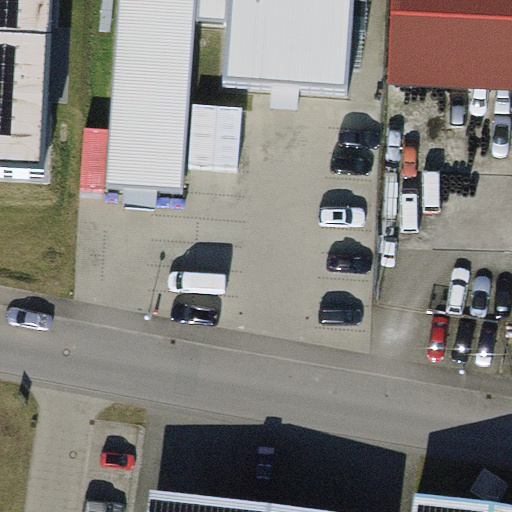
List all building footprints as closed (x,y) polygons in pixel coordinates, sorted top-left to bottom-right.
[(55,0),(0,0),(0,177),(47,179),(55,0)] [(202,0),(123,0),(111,193),(190,198),(202,0)] [(350,0),(235,0),(232,89),(347,94),(350,0)] [(511,0),(398,0),(394,86),(511,92),(511,0)] [(489,511),(426,503),(424,511),(489,511)]
